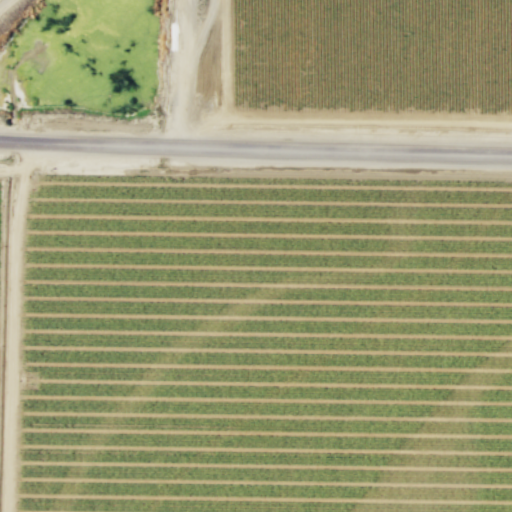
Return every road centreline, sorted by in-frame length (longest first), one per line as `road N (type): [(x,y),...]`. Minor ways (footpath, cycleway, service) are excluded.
road 1 (residential): [(511,150),(0,137)]
road 2 (track): [(32,141),(19,191),(6,511)]
road 3 (track): [(511,122),(179,118)]
road 4 (track): [(176,146),(184,0)]
